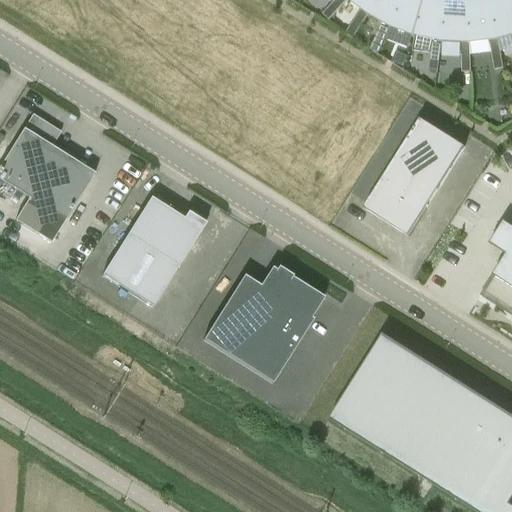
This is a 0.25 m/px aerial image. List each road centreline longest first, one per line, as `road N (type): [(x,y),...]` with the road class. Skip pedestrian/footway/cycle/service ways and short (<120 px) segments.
road 1 (unclassified): [(0,48),(511,371)]
road 2 (unclassified): [(162,511),(0,408)]
